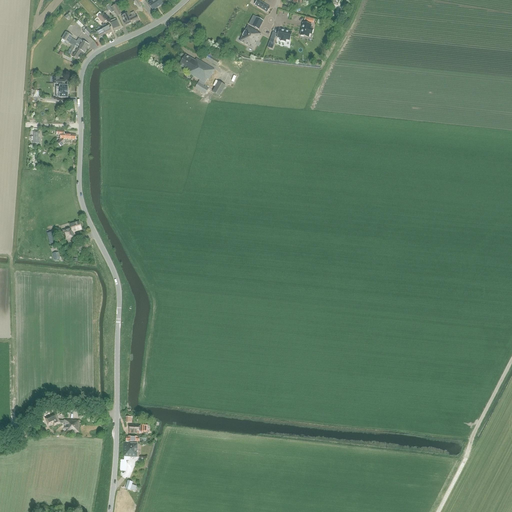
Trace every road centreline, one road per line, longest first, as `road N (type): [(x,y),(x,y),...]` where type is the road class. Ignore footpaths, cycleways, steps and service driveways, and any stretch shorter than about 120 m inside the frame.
road 1 (tertiary): [(116,414),(119,291),(79,192),(80,76),(95,52),(186,0)]
road 2 (track): [(511,360),(437,511)]
